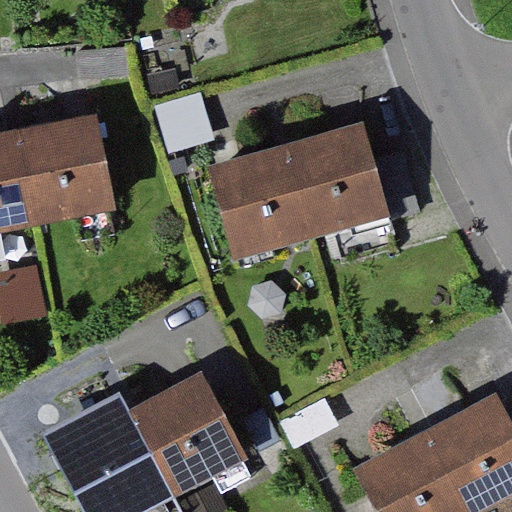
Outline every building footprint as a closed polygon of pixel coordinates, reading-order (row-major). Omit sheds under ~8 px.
[(130,49),(79,52),(80,67),(81,82),(131,79),(130,49)] [(209,92),(167,105),(182,153),(224,140),(209,92)] [(124,211),(104,115),(29,130),(50,227),(124,211)] [(0,237),(50,227),(29,130),(0,136),(0,237)] [(403,223),(377,131),(304,152),(330,244),(403,223)] [(330,244),(304,152),(230,173),(256,265),(330,244)] [(36,260),(0,269),(0,293),(7,320),(50,308),(36,260)] [(216,381),(146,420),(184,489),(255,451),(216,381)] [(349,427),(335,399),(290,422),(304,450),(349,427)] [(511,408),(451,442),(489,511),(496,511),(511,503),(511,408)] [(146,420),(76,458),(105,511),(142,511),(184,489),(146,420)] [(489,511),(451,442),(386,478),(404,511),(489,511)]
